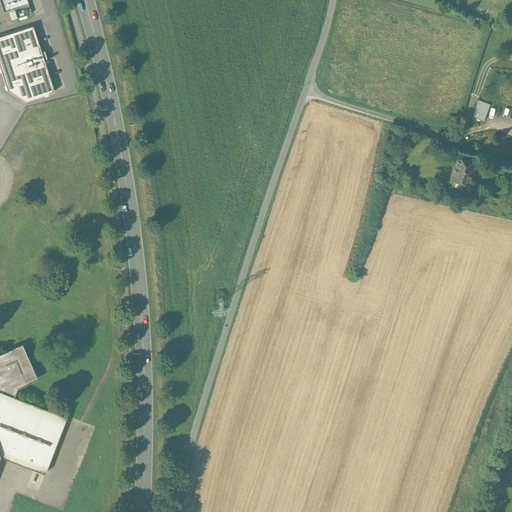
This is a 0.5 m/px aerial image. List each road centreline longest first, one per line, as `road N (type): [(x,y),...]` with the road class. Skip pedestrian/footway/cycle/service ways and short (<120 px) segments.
road 1 (track): [(176,511),(332,0)]
road 2 (primary): [(87,0),(121,149),(143,329),(141,511)]
